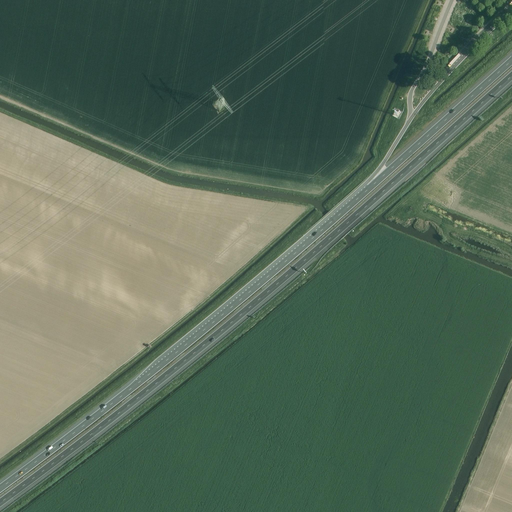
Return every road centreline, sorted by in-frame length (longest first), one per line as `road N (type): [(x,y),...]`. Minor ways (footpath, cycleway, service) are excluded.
road 1 (motorway): [(0,502),(231,322),(511,75)]
road 2 (track): [(0,98),(160,168),(321,195),(358,162),(426,0)]
road 3 (motorway): [(369,187),(213,322),(0,488)]
road 4 (motorway): [(511,59),(369,187)]
